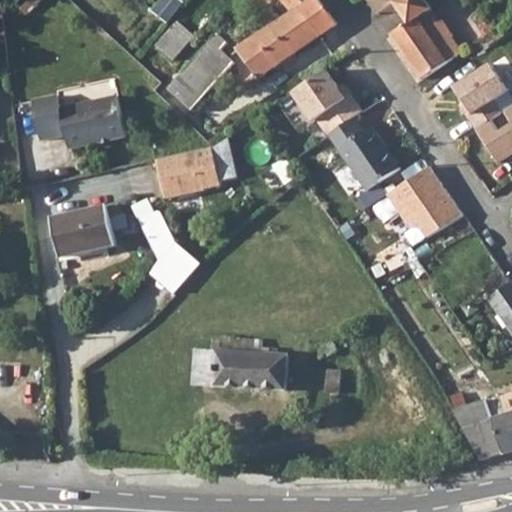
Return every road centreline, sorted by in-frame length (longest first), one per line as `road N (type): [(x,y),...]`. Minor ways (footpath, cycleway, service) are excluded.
road 1 (residential): [(511,267),(322,0)]
road 2 (unknown): [(28,207),(94,504)]
road 3 (primary): [(511,489),(260,511)]
road 4 (primary): [(130,511),(0,493)]
